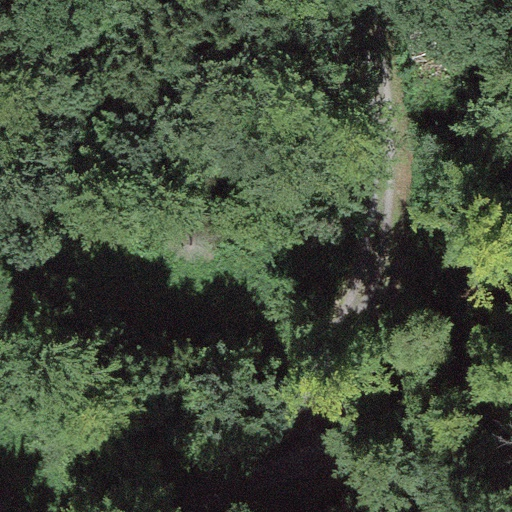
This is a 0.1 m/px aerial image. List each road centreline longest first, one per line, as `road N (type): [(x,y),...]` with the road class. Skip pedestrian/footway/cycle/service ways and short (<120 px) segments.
road 1 (track): [(291,471),(385,274),(395,117),(368,0)]
road 2 (track): [(511,392),(291,471),(146,511)]
